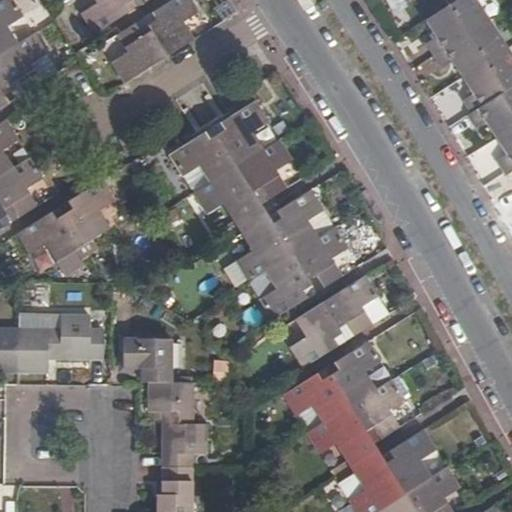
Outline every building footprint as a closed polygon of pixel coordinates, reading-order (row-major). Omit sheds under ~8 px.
[(13,0),(3,0),(0,2),(0,107),(6,104),(2,96),(10,91),(7,86),(16,80),(23,93),(41,81),(31,65),(47,54),(34,32),(17,42),(7,26),(23,15),(13,0)] [(78,14),(92,35),(127,12),(122,6),(131,0),(130,0),(143,0),(144,2),(147,0),(92,0),(95,3),(78,14)] [(124,84),(194,39),(183,23),(200,10),(192,0),(170,0),(151,12),(156,19),(146,25),(150,30),(142,36),(133,23),(114,35),(125,51),(109,63),(124,84)] [(455,0),(448,5),(426,19),(437,37),(427,44),(434,54),(488,19),(476,0),(455,0)] [(488,19),(434,54),(443,69),(454,62),(463,76),(507,48),(488,19)] [(511,55),(507,48),(463,76),(473,92),(463,99),(471,112),(511,85),(511,55)] [(511,85),(471,112),(467,114),(477,129),(487,122),(497,138),(511,127),(511,85)] [(207,182),(192,193),(205,214),(221,204),(251,251),(234,261),(248,282),(265,272),(275,289),(258,300),(272,321),(306,299),(301,291),(310,286),(307,280),(315,274),(324,287),(342,276),(331,258),(347,247),(334,227),(318,238),(307,221),(324,210),(310,189),(275,211),(279,219),(272,223),(256,197),(263,193),(267,200),(286,187),(276,171),(292,160),(278,138),(261,149),(252,132),(268,122),(255,101),(219,123),(223,130),(207,140),(202,133),(168,156),(182,177),(198,167),(207,182)] [(0,228),(1,228),(0,225),(0,218),(5,215),(2,210),(11,205),(19,217),(36,205),(26,188),(42,178),(28,157),(12,167),(1,151),(18,141),(5,119),(0,122),(0,228)] [(496,160),(505,173),(511,168),(511,127),(497,138),(507,153),(496,160)] [(182,177),(192,193),(207,182),(198,167),(182,177)] [(102,180),(84,191),(67,201),(71,209),(55,219),(49,211),(14,233),(29,255),(45,245),(56,262),(109,229),(99,211),(115,200),(102,180)] [(379,296),(364,275),(294,319),(305,337),(287,347),(301,368),(336,346),(332,339),(341,334),(338,328),(346,323),(354,336),(372,324),(362,308),(379,296)] [(103,360),(103,329),(89,329),(89,316),(59,315),(59,329),(18,328),(18,373),(47,373),(47,359),(51,359),(103,360)] [(0,373),(18,373),(18,328),(0,327),(0,373)] [(148,369),(147,382),(171,383),(171,339),(122,338),(121,369),(148,369)] [(320,381),(315,372),(280,394),(294,416),(310,406),(321,423),(305,433),(318,454),(334,444),(363,490),(347,500),(354,511),(374,511),(377,511),(452,511),(444,498),(460,489),(447,467),(430,478),(420,460),(437,450),(422,429),(388,451),(393,458),(384,463),(369,438),(378,433),(382,439),(399,427),(388,409),(404,399),(391,379),(375,389),(364,371),(380,362),(366,340),(332,362),(336,370),(320,381)] [(161,420),(161,468),(191,468),(191,453),(206,453),(206,424),(192,424),(192,383),(171,383),(147,382),(147,412),(154,412),(154,420),(161,420)] [(155,511),(191,511),(191,468),(161,468),(160,495),(156,494),(155,511)]
